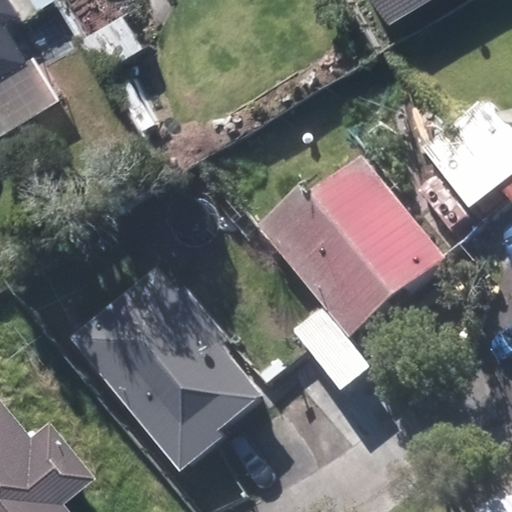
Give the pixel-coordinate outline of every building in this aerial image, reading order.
[(0,0),(0,123),(4,121),(0,114),(0,83),(42,59),(20,20),(31,14),(23,0),(0,0)] [(316,12),(311,2),(309,0),(261,0),(259,4),(257,9),(256,14),(255,19),(256,24),(257,29),(259,34),(262,38),(265,42),(270,45),(274,48),(279,49),(285,50),(290,50),(295,49),(300,47),(304,44),(308,41),(311,37),(314,32),(316,27),(317,22),(317,17),(316,12)] [(387,0),(401,23),(441,0),(387,0)] [(511,80),(431,162),(487,218),(511,194),(511,80)] [(330,300),(297,327),(358,399),(389,373),(362,342),(461,258),(366,146),(269,228),(330,300)] [(171,267),(81,343),(192,474),(222,449),(282,398),(171,267)] [(0,511),(66,511),(100,485),(41,413),(23,428),(0,399),(0,511)] [(286,410),(222,449),(255,504),(319,464),(286,410)]
